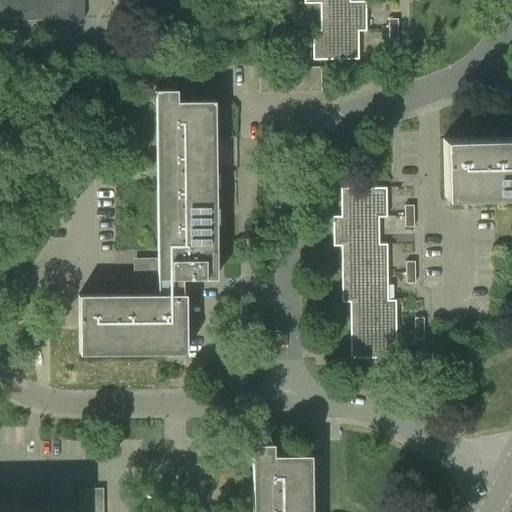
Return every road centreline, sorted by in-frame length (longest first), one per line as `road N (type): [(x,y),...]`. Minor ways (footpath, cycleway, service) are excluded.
road 1 (residential): [(288,401),(291,184),(314,147),(353,116),(484,61),(511,14)]
road 2 (residential): [(288,401),(75,406),(0,379)]
road 3 (residential): [(507,476),(386,412),(288,401)]
